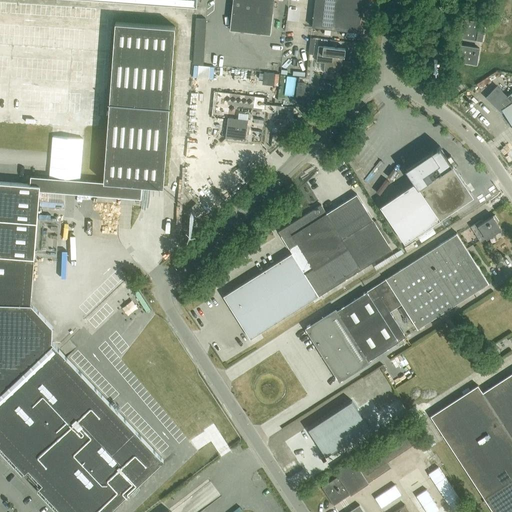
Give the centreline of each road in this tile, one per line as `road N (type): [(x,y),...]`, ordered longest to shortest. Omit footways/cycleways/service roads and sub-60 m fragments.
road 1 (unclassified): [(302,511),(167,308),(163,290),(382,73)]
road 2 (unclassified): [(511,189),(486,149),(447,114),(382,73)]
